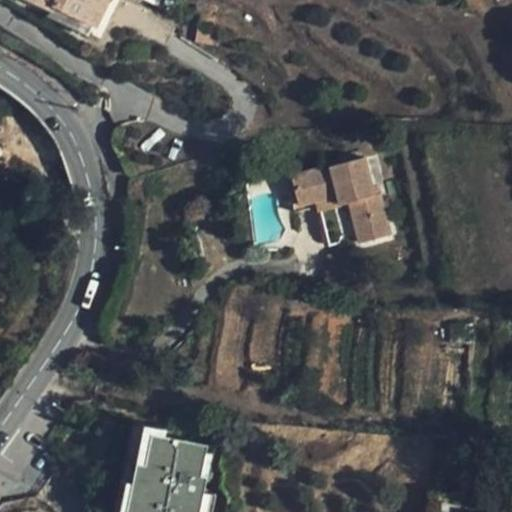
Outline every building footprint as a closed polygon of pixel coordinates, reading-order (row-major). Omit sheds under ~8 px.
[(31,0),(30,2),(49,10),(55,12),(57,8),(93,24),(96,25),(106,0),(31,0)] [(55,12),(49,10),(46,17),(88,35),(93,24),(57,8),(55,12)] [(403,251),(400,208),(390,208),(390,198),(388,168),(311,171),(312,188),(306,189),(307,205),(328,204),(329,190),(348,190),(348,206),(349,211),(359,211),(360,252),(403,251)] [(329,190),(328,204),(328,206),(348,206),(348,190),(329,190)] [(390,208),(400,208),(400,198),(390,198),(390,208)] [(346,294),(345,262),(323,262),(322,271),(322,292),(346,294)] [(196,511),(210,445),(148,433),(132,511),(196,511)]
